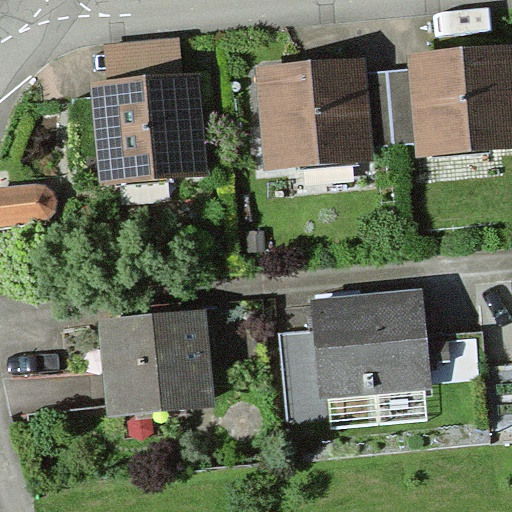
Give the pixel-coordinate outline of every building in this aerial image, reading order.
[(511,98),(507,53),(409,64),(419,155),(511,144),(511,98)] [(353,67),(257,77),(267,167),(363,157),(353,67)] [(188,82),(91,91),(99,182),(196,173),(188,82)] [(412,298),(313,307),(322,397),(421,387),(412,298)] [(194,320),(100,329),(108,414),(202,406),(194,320)]
